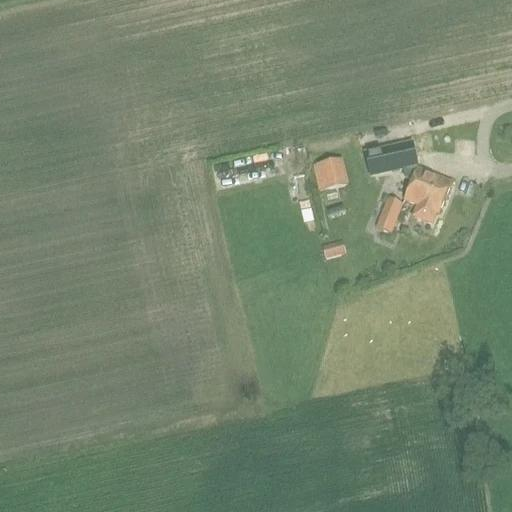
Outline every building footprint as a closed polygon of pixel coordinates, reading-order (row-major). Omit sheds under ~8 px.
[(313,168),(318,194),(347,188),(341,162),(313,168)] [(268,177),(294,183),(297,170),(271,164),(268,177)] [(406,202),(419,208),(414,219),(432,226),(437,215),(440,217),(452,187),(418,172),(406,202)] [(221,180),(222,189),(239,187),(238,178),(221,180)] [(390,237),(403,207),(387,201),(375,230),(390,237)] [(351,247),(329,250),(331,263),(353,259),(351,247)]
